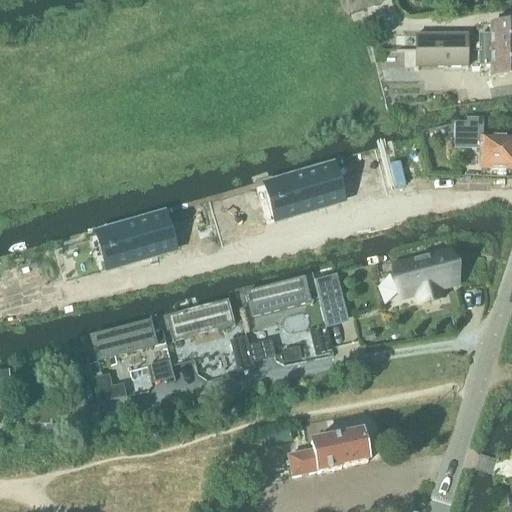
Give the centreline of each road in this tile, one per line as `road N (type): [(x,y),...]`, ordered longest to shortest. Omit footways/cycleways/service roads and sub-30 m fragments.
road 1 (track): [(511,375),(322,408),(0,488)]
road 2 (tertiary): [(434,511),(511,279)]
